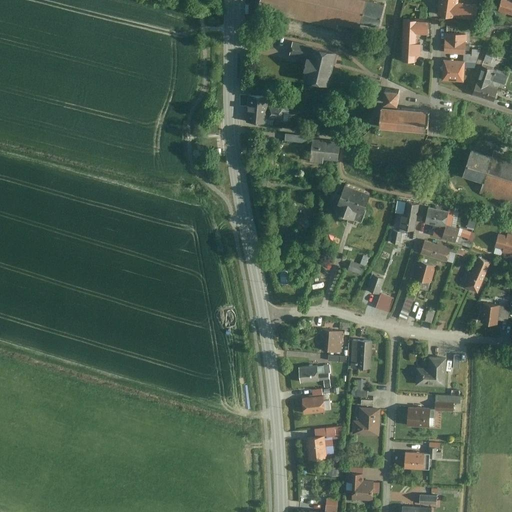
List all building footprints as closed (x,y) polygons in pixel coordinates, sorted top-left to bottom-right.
[(259,0),(257,11),(357,33),(359,22),(364,1),(359,0),(259,0)] [(440,0),(437,15),(473,22),(476,5),(461,2),(460,0),(440,0)] [(511,0),(498,0),(497,10),(511,12),(511,0)] [(381,27),(386,6),(364,1),(359,22),(381,27)] [(427,20),(397,19),(395,66),(419,67),(420,46),(413,46),(413,32),(426,33),(427,20)] [(466,35),(443,34),(442,53),(466,54),(466,35)] [(332,87),(339,52),(290,43),(287,57),(308,61),(304,82),(332,87)] [(474,67),(481,51),(471,48),(470,55),(463,56),(463,61),(463,67),(474,67)] [(486,61),(495,63),(497,54),(488,52),(486,61)] [(463,67),(463,61),(442,61),(443,80),(463,80),(463,67)] [(475,94),(492,100),(496,88),(487,85),(489,81),(503,86),(507,73),(485,66),(475,94)] [(385,90),(384,104),(400,104),(400,90),(385,90)] [(511,102),(511,93),(505,91),(502,99),(511,102)] [(270,97),(246,94),(242,122),(266,125),(266,119),(292,123),(293,108),(269,105),(270,97)] [(429,113),(380,111),(379,127),(428,129),(429,113)] [(337,143),(311,141),(309,163),(336,165),(337,143)] [(511,205),(511,153),(494,147),(490,160),(481,184),(478,195),(511,205)] [(490,160),(465,151),(456,176),(481,184),(490,160)] [(356,224),(366,195),(336,184),(329,204),(339,207),(335,217),(356,224)] [(421,205),(400,201),(392,241),(399,243),(402,231),(415,233),(421,205)] [(446,213),(426,208),(422,224),(441,229),(442,226),(446,213)] [(469,227),(475,228),(478,218),(472,216),(469,227)] [(442,226),(441,229),(439,238),(456,242),(459,230),(442,226)] [(507,238),(496,235),(493,247),(502,250),(501,254),(511,256),(511,234),(508,233),(507,238)] [(443,262),(447,247),(422,241),(419,255),(443,262)] [(353,260),(351,270),(366,273),(370,255),(360,253),(359,261),(353,260)] [(479,294),(489,264),(473,258),(462,289),(479,294)] [(431,283),(435,265),(420,262),(416,280),(431,283)] [(377,294),(382,280),(369,274),(363,289),(377,294)] [(408,292),(403,316),(411,318),(417,294),(408,292)] [(387,311),(391,297),(377,293),(373,307),(387,311)] [(509,307),(480,304),(478,324),(493,326),(494,320),(507,322),(509,307)] [(435,321),(437,309),(430,308),(428,321),(435,321)] [(343,332),(324,331),(323,352),(341,354),(343,332)] [(369,368),(371,341),(351,340),(349,367),(369,368)] [(348,361),(349,355),(330,353),(330,359),(348,361)] [(442,386),(444,357),(426,357),(426,370),(414,369),(413,384),(442,386)] [(317,365),(295,367),(297,384),(319,382),(317,365)] [(369,395),(370,379),(359,378),(358,395),(369,395)] [(312,398),(298,399),(300,416),(324,414),(321,388),(311,389),(312,398)] [(453,413),(453,405),(459,405),(459,396),(434,395),(433,412),(453,413)] [(377,436),(378,409),(358,408),(357,423),(351,423),(351,435),(377,436)] [(429,410),(405,409),(404,425),(428,427),(429,410)] [(325,457),(323,434),(304,436),(307,459),(325,457)] [(428,453),(403,453),(402,469),(428,469),(428,453)] [(373,501),(374,481),(363,481),(363,476),(352,476),(351,500),(373,501)] [(438,496),(418,495),(417,504),(437,506),(438,496)]
